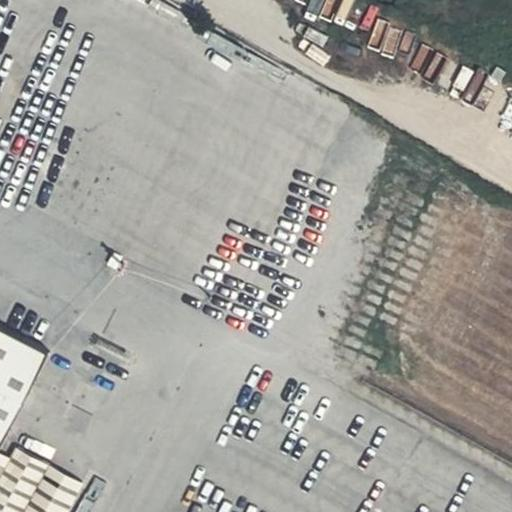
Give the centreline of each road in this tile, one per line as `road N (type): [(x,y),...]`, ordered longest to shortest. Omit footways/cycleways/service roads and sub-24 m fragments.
road 1 (unknown): [(201,336),(295,159),(297,121),(281,103),(97,11)]
road 2 (track): [(206,0),(511,172)]
road 3 (unknown): [(227,349),(507,511)]
road 4 (unknown): [(97,11),(0,224)]
road 5 (unknown): [(202,398),(396,511)]
